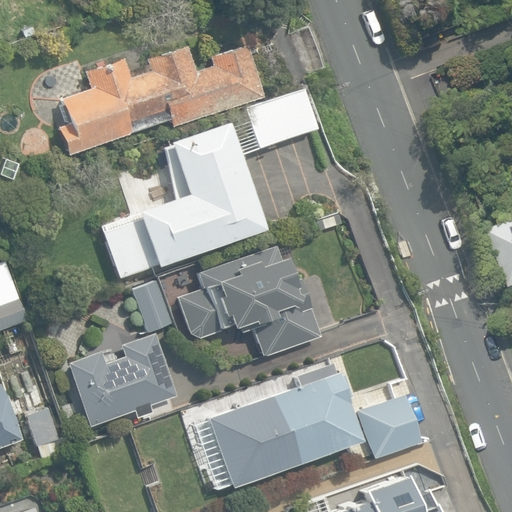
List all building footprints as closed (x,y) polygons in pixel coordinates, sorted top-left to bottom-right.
[(18,28),(20,36),(31,32),(29,24),(18,28)] [(166,126),(255,94),(237,42),(202,54),(206,63),(186,70),(177,43),(141,56),(145,68),(124,76),(117,57),(79,71),(85,88),(55,99),(62,120),(51,124),(62,155),(163,119),(166,126)] [(240,109),(254,146),(309,128),(294,88),(240,109)] [(98,232),(114,278),(257,228),(221,122),(163,142),(181,193),(131,210),(134,219),(98,232)] [(314,230),(337,224),(335,214),(312,220),(314,230)] [(511,289),(511,288),(511,222),(489,231),(511,289)] [(285,282),(271,245),(191,272),(196,289),(173,296),(185,333),(196,338),(216,331),(214,326),(231,323),(235,331),(247,327),(257,355),(314,335),(295,278),(285,282)] [(0,328),(23,322),(1,258),(0,258),(0,328)] [(154,279),(127,289),(142,331),(169,321),(154,279)] [(169,397),(150,333),(115,344),(118,355),(101,361),(98,350),(63,361),(83,426),(130,412),(132,417),(148,412),(146,404),(169,397)] [(206,416),(228,481),(251,473),(251,475),(356,439),(332,370),(328,371),(325,362),(288,374),(291,384),(228,406),(229,409),(206,416)] [(0,442),(18,437),(1,383),(0,383),(0,442)] [(395,393),(351,408),(368,458),(412,443),(395,393)] [(62,422),(73,419),(69,403),(58,406),(62,422)] [(52,438),(42,407),(22,414),(37,459),(64,450),(60,435),(52,438)] [(92,440),(97,453),(113,448),(109,435),(92,440)] [(407,495),(400,476),(357,489),(361,501),(325,511),(430,511),(423,490),(407,495)]
